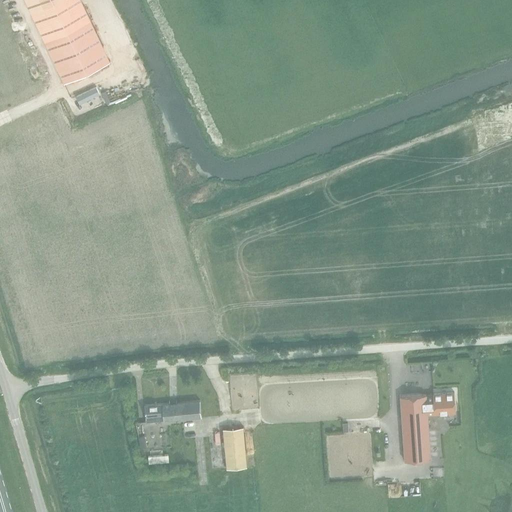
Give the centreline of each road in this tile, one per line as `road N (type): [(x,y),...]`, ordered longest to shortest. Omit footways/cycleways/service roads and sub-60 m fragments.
road 1 (unclassified): [(6,392),(170,363),(511,338)]
road 2 (unknown): [(380,347),(384,450),(392,465),(418,478)]
road 3 (unclassified): [(6,392),(40,511)]
